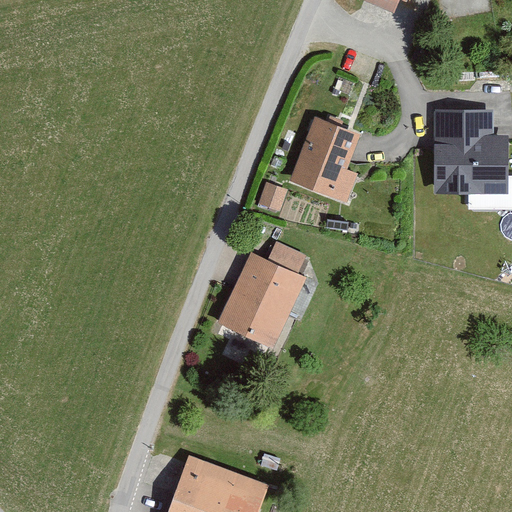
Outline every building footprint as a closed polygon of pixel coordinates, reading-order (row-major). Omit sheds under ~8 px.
[(392,0),(362,0),(388,11),(392,0)] [(487,110),(431,111),(432,143),(427,144),(427,194),(500,193),(499,136),(487,136),(487,110)] [(356,136),(309,118),(286,181),(345,203),(355,176),(342,171),(356,136)] [(269,179),(260,201),(279,208),(288,186),(269,179)] [(274,240),(265,260),(293,273),(302,253),(274,240)] [(265,260),(247,253),(216,321),(272,346),(303,278),(293,273),(265,260)] [(268,511),(279,483),(195,452),(173,511),(268,511)]
